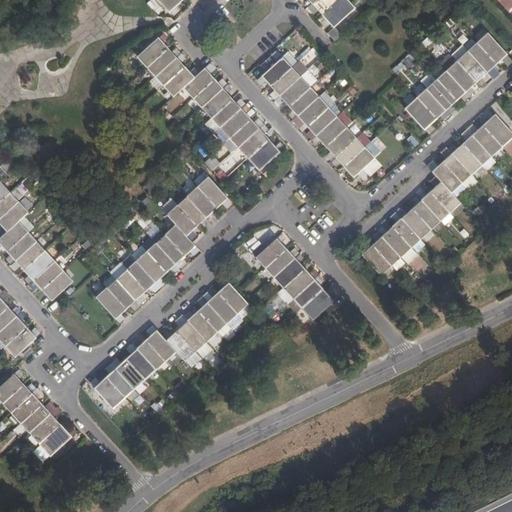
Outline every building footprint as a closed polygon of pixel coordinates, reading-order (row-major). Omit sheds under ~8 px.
[(159,0),(167,8),(170,11),(175,6),(181,0),(159,0)] [(316,0),(313,3),(316,7),(322,14),(326,10),(337,0),(316,0)] [(322,14),(328,20),(333,25),(334,27),(338,23),(355,8),(347,0),(337,0),(326,10),(322,14)] [(498,0),(497,1),(506,11),(511,4),(511,2),(509,0),(498,0)] [(175,6),(170,11),(174,16),(179,11),(175,6)] [(328,30),(333,25),(328,20),(323,25),(328,30)] [(334,42),(341,35),(333,27),(326,33),(334,42)] [(483,29),(474,38),(477,41),(487,33),(483,29)] [(163,33),(158,38),(163,42),(168,38),(163,33)] [(496,62),(501,58),(506,53),(502,49),(487,33),(477,41),(492,58),(496,62)] [(492,66),(496,62),(492,58),(477,41),(474,38),(473,37),(463,46),(467,50),(483,67),(487,71),(492,66)] [(168,48),(163,42),(158,38),(155,41),(138,57),(147,67),(164,51),(168,48)] [(456,59),(466,50),(462,46),(452,55),(456,59)] [(147,67),(156,76),(173,61),(177,57),(172,52),(168,48),(164,51),(147,67)] [(172,52),(177,57),(181,54),(175,48),(172,52)] [(467,50),(456,60),(471,77),(475,81),(481,76),(487,71),(483,67),(467,50)] [(510,58),(506,53),(501,58),(505,63),(510,58)] [(185,66),(181,62),(177,57),(173,61),(156,76),(150,82),(158,91),(164,85),(181,70),(185,66)] [(266,72),(262,76),(266,80),(271,86),(275,82),(292,67),(283,57),(266,72)] [(456,60),(445,70),(461,87),(464,91),(470,86),(475,81),(471,77),(456,60)] [(205,68),(209,73),(213,68),(209,64),(205,68)] [(164,85),(174,96),(184,87),(191,80),(195,77),(189,71),(185,66),(181,70),(164,85)] [(496,71),(492,66),(487,71),(491,76),(496,71)] [(189,71),(195,77),(199,73),(194,67),(189,71)] [(271,86),(274,89),(279,95),(283,91),(300,76),(292,67),(275,82),(271,86)] [(184,87),(194,98),(210,82),(214,79),(209,73),(205,68),(202,70),(201,72),(199,73),(195,77),(191,80),(184,87)] [(445,70),(436,79),(452,95),(455,100),(459,96),(464,91),(461,87),(445,70)] [(487,71),(481,76),(485,81),(491,76),(487,71)] [(450,104),(455,100),(452,95),(436,79),(430,72),(419,82),(425,89),(441,105),(445,109),(450,104)] [(266,80),(262,76),(257,80),(261,85),(266,80)] [(279,95),(284,100),(289,106),(293,102),(310,87),(300,76),(283,91),(279,95)] [(222,78),(217,82),(223,88),(227,84),(222,78)] [(194,98),(202,107),(219,92),(223,88),(217,82),(214,79),(210,82),(194,98)] [(474,91),(470,86),(464,91),(469,96),(474,91)] [(289,106),(292,109),(297,115),(301,111),(318,96),(310,87),(293,102),(289,106)] [(202,107),(211,118),(228,102),(232,98),(227,92),(223,88),(219,92),(202,107)] [(269,94),(275,100),(279,95),(274,89),(269,94)] [(425,89),(416,97),(432,114),(435,118),(439,115),(445,109),(441,105),(425,89)] [(464,91),(459,96),(463,101),(469,96),(464,91)] [(284,100),(279,95),(275,100),(279,104),(284,100)] [(297,115),(302,120),(307,126),(311,122),(328,107),(318,96),(301,111),(297,115)] [(420,125),(424,129),(428,124),(435,118),(432,114),(416,97),(404,108),(420,125)] [(236,102),(232,98),(228,102),(211,118),(204,124),(213,133),(220,127),(237,111),(241,108),(236,102)] [(240,98),(236,102),(241,108),(245,104),(240,98)] [(241,108),(245,112),(249,108),(245,104),(241,108)] [(454,109),(450,104),(445,109),(449,114),(454,109)] [(307,126),(311,129),(316,135),(320,131),(337,116),(328,107),(311,122),(307,126)] [(245,112),(241,108),(237,111),(220,127),(213,133),(223,144),(229,138),(247,122),(250,118),(245,112)] [(288,114),(293,119),(297,115),(292,109),(288,114)] [(445,109),(439,115),(443,119),(449,114),(445,109)] [(485,114),(489,119),(495,114),(490,109),(485,114)] [(489,119),(482,125),(486,129),(501,146),(506,152),(511,146),(511,132),(499,118),(495,114),(489,119)] [(302,120),(297,115),(293,119),(297,124),(302,120)] [(316,135),(320,140),(325,146),(330,142),(346,127),(337,116),(320,131),(316,135)] [(229,138),(238,147),(255,131),(259,128),(254,122),(250,118),(247,122),(229,138)] [(258,118),(254,122),(259,128),(263,124),(258,118)] [(259,128),(263,132),(268,128),(263,124),(259,128)] [(428,124),(424,129),(428,133),(433,129),(428,124)] [(472,135),(478,129),(473,124),(467,130),(472,135)] [(478,129),(472,135),(475,139),(491,156),(496,162),(507,153),(506,152),(501,146),(486,129),(482,125),(478,129)] [(325,146),(330,151),(336,157),(340,153),(356,138),(346,127),(330,142),(325,146)] [(238,147),(248,158),(265,142),(269,138),(263,132),(259,128),(255,131),(238,147)] [(306,134),(311,140),(316,135),(311,129),(306,134)] [(462,135),(466,140),(472,135),(467,130),(462,135)] [(336,157),(340,162),(344,166),(348,162),(365,147),(371,142),(362,133),(356,138),(340,153),(336,157)] [(320,140),(316,135),(311,140),(315,144),(320,140)] [(466,140),(462,143),(466,147),(481,164),(487,170),(496,162),(491,156),(475,139),(472,135),(466,140)] [(229,138),(223,144),(231,153),(238,147),(229,138)] [(276,147),(269,138),(265,142),(248,158),(259,170),(276,155),(280,151),(276,147)] [(344,166),(349,172),(354,177),(358,173),(375,158),(374,157),(380,151),(371,141),(371,142),(365,147),(348,162),(344,166)] [(281,142),(276,147),(280,151),(285,147),(281,142)] [(462,143),(452,153),(456,157),(471,174),(477,181),(478,181),(488,172),(487,170),(481,164),(466,147),(462,143)] [(440,152),(446,158),(452,153),(446,146),(440,152)] [(325,155),(331,161),(336,157),(330,151),(325,155)] [(446,158),(443,161),(447,165),(462,182),(467,187),(468,189),(477,181),(471,174),(456,157),(452,153),(446,158)] [(340,162),(336,157),(331,161),(335,166),(340,162)] [(443,161),(437,166),(432,171),(435,174),(436,175),(442,182),(445,185),(451,192),(462,182),(447,165),(443,161)] [(433,162),(428,166),(432,171),(437,166),(433,162)] [(216,207),(222,202),(227,197),(223,193),(208,176),(203,171),(192,181),(197,186),(212,203),(216,207)] [(349,181),(354,177),(349,172),(345,176),(349,181)] [(435,187),(442,182),(436,175),(429,181),(435,187)] [(0,201),(10,192),(1,182),(0,182),(0,201)] [(442,182),(435,187),(431,191),(434,195),(450,212),(460,203),(456,197),(451,192),(445,185),(442,182)] [(451,192),(456,197),(467,187),(462,182),(451,192)] [(197,186),(186,196),(202,213),(206,217),(210,213),(216,207),(212,203),(197,186)] [(0,218),(2,217),(19,201),(23,197),(15,188),(10,192),(0,201),(0,218)] [(422,190),(417,195),(421,200),(427,195),(422,190)] [(431,191),(427,195),(421,200),(425,204),(440,221),(450,212),(434,195),(431,191)] [(416,204),(421,200),(417,195),(412,199),(416,204)] [(0,218),(0,222),(3,226),(8,231),(12,228),(18,222),(29,212),(34,207),(24,196),(23,197),(19,201),(2,217),(0,218)] [(186,196),(177,204),(192,221),(196,225),(201,221),(206,217),(202,213),(186,196)] [(231,202),(227,197),(222,202),(227,207),(231,202)] [(191,231),(196,225),(192,221),(177,204),(172,199),(161,208),(166,214),(176,224),(182,231),(186,235),(187,234),(191,231)] [(421,200),(416,204),(412,208),(416,212),(431,229),(440,221),(425,204),(421,200)] [(450,212),(455,218),(465,208),(460,203),(450,212)] [(402,208),(397,213),(401,218),(406,213),(402,208)] [(412,208),(406,213),(401,218),(405,222),(420,239),(431,229),(416,212),(412,208)] [(126,228),(135,219),(127,211),(118,219),(123,225),(126,228)] [(395,223),(401,218),(397,213),(396,212),(390,217),(395,223)] [(440,221),(445,226),(455,218),(450,212),(440,221)] [(215,217),(210,213),(206,217),(210,222),(215,217)] [(206,217),(201,221),(205,226),(210,222),(206,217)] [(401,218),(395,223),(391,226),(395,230),(411,247),(413,246),(420,239),(405,222),(401,218)] [(113,235),(123,225),(118,219),(107,229),(113,235)] [(0,242),(2,244),(7,250),(11,247),(27,232),(18,222),(12,228),(8,231),(3,235),(2,237),(1,238),(0,238),(0,242)] [(176,224),(165,234),(181,251),(184,255),(190,249),(195,245),(192,242),(192,241),(186,235),(182,231),(176,224)] [(391,226),(386,231),(381,236),(385,240),(400,257),(406,262),(407,264),(417,255),(411,247),(395,230),(391,226)] [(41,236),(33,227),(27,232),(36,241),(41,236)] [(382,227),(377,231),(381,236),(386,231),(382,227)] [(195,236),(191,231),(187,234),(191,239),(195,236)] [(376,240),(381,236),(377,231),(372,236),(376,240)] [(10,254),(16,260),(19,256),(36,241),(27,232),(11,247),(7,250),(10,254)] [(165,234),(156,242),(172,259),(175,263),(180,259),(184,255),(181,251),(165,234)] [(280,234),(276,237),(281,242),(285,239),(280,234)] [(255,257),(264,267),(285,247),(281,242),(276,237),(274,235),(253,254),(255,257)] [(170,268),(175,263),(172,259),(156,242),(151,236),(141,245),(147,251),(162,268),(166,272),(170,268)] [(381,236),(376,240),(372,244),(376,248),(391,265),(396,271),(406,262),(400,257),(385,240),(381,236)] [(413,246),(418,251),(426,244),(420,239),(413,246)] [(20,264),(24,269),(28,266),(45,251),(36,241),(19,256),(16,260),(20,264)] [(356,248),(361,253),(367,249),(362,243),(356,248)] [(372,244),(367,249),(361,253),(365,258),(380,275),(391,265),(376,248),(372,244)] [(160,277),(166,272),(162,268),(147,251),(141,245),(131,254),(136,260),(152,277),(155,281),(160,277)] [(195,245),(190,249),(194,254),(199,250),(195,245)] [(264,267),(273,276),(294,257),(290,252),(285,247),(264,267)] [(294,248),(290,252),(294,257),(298,253),(294,248)] [(29,274),(34,280),(37,276),(54,261),(45,251),(28,266),(24,269),(29,274)] [(294,257),(299,262),(303,258),(298,253),(294,257)] [(16,260),(10,254),(5,259),(10,265),(16,260)] [(151,286),(155,281),(152,277),(136,260),(131,254),(121,262),(127,269),(143,286),(146,290),(151,286)] [(273,276),(283,287),(304,268),(299,262),(294,257),(273,276)] [(184,263),(180,259),(175,263),(179,268),(184,263)] [(14,269),(20,264),(16,260),(10,265),(14,269)] [(38,284),(42,288),(46,285),(62,270),(54,261),(37,276),(34,280),(38,284)] [(175,263),(170,268),(175,272),(179,268),(175,263)] [(283,287),(293,298),(314,279),(310,274),(304,268),(283,287)] [(127,269),(116,279),(132,296),(135,299),(140,295),(146,290),(143,286),(127,269)] [(72,281),(62,270),(46,285),(42,288),(46,293),(52,300),(56,296),(72,281)] [(314,270),(310,274),(314,279),(319,275),(314,270)] [(34,280),(29,274),(24,279),(29,284),(34,280)] [(131,304),(135,299),(132,296),(116,279),(113,275),(104,283),(107,287),(122,304),(126,308),(131,304)] [(314,279),(319,284),(323,280),(319,275),(314,279)] [(164,282),(160,277),(155,281),(160,286),(164,282)] [(219,283),(223,287),(228,283),(224,278),(219,283)] [(293,298),(301,307),(322,288),(319,284),(314,279),(293,298)] [(33,289),(38,284),(34,280),(29,284),(33,289)] [(155,281),(151,286),(155,290),(160,286),(155,281)] [(223,287),(218,292),(222,296),(237,313),(248,304),(232,287),(228,283),(223,287)] [(120,313),(126,308),(122,304),(107,287),(96,297),(112,314),(115,318),(120,313)] [(329,295),(322,288),(301,307),(312,320),(334,300),(329,295)] [(0,295),(0,298),(3,302),(10,297),(5,291),(3,293),(0,295)] [(208,301),(207,302),(211,306),(227,323),(237,313),(222,296),(218,292),(212,298),(208,301)] [(333,292),(329,295),(334,300),(338,297),(333,292)] [(52,300),(46,293),(41,298),(47,304),(52,300)] [(144,300),(140,295),(135,299),(140,304),(144,300)] [(197,302),(202,307),(206,303),(201,298),(197,302)] [(293,298),(287,303),(296,312),(301,307),(293,298)] [(135,299),(131,304),(135,308),(140,304),(135,299)] [(202,307),(198,310),(202,314),(218,331),(227,323),(211,306),(207,302),(206,303),(202,307)] [(0,313),(0,330),(12,320),(16,316),(11,311),(8,307),(4,310),(0,313)] [(15,307),(11,311),(16,316),(20,313),(15,307)] [(207,341),(218,331),(202,314),(198,310),(192,315),(188,320),(191,324),(207,341)] [(188,311),(184,315),(188,320),(192,315),(188,311)] [(16,316),(20,321),(24,317),(20,313),(16,316)] [(124,318),(120,313),(115,318),(119,322),(124,318)] [(231,328),(242,319),(237,313),(227,323),(231,328)] [(178,320),(182,325),(188,320),(184,315),(178,320)] [(0,330),(0,339),(5,346),(22,330),(26,327),(20,321),(16,316),(12,320),(0,330)] [(182,325),(177,329),(181,334),(196,351),(202,357),(212,347),(207,341),(191,324),(188,320),(182,325)] [(223,336),(231,328),(227,323),(218,331),(223,336)] [(150,336),(156,330),(152,326),(146,332),(150,336)] [(32,341),(36,338),(31,333),(26,327),(22,330),(5,346),(15,356),(32,341)] [(31,333),(36,338),(40,334),(36,329),(31,333)] [(170,335),(165,340),(169,344),(176,351),(181,357),(185,361),(191,367),(202,357),(196,351),(181,334),(177,329),(170,335)] [(156,330),(150,336),(146,340),(149,344),(165,361),(170,367),(181,357),(176,351),(169,344),(165,340),(161,335),(160,334),(159,333),(156,330)] [(165,340),(170,335),(166,331),(161,335),(165,340)] [(137,338),(132,343),(136,348),(142,343),(137,338)] [(146,340),(142,343),(136,348),(140,352),(156,369),(165,361),(149,344),(146,340)] [(130,354),(136,348),(132,343),(125,349),(130,354)] [(22,360),(32,351),(28,347),(18,356),(22,360)] [(136,348),(130,354),(126,358),(130,362),(145,379),(156,369),(140,352),(136,348)] [(116,356),(110,362),(115,367),(121,362),(116,356)] [(126,358),(121,362),(115,367),(119,372),(134,388),(145,379),(130,362),(126,358)] [(109,373),(115,367),(110,362),(104,367),(109,373)] [(115,367),(109,373),(106,376),(110,380),(125,397),(134,388),(119,372),(115,367)] [(0,404),(2,402),(20,387),(23,383),(18,378),(14,373),(10,376),(0,385),(0,404)] [(88,381),(93,387),(98,382),(93,376),(88,381)] [(106,376),(98,382),(93,387),(97,391),(113,408),(125,397),(110,380),(106,376)] [(2,402),(11,412),(28,396),(32,393),(27,387),(23,383),(20,387),(2,402)] [(31,384),(27,387),(32,393),(36,389),(31,384)] [(32,393),(37,398),(41,395),(36,389),(32,393)] [(140,412),(147,406),(133,390),(126,396),(140,412)] [(11,412),(20,422),(38,406),(41,403),(37,398),(32,393),(28,396),(11,412)] [(20,422),(29,431),(46,416),(50,412),(46,408),(41,403),(38,406),(20,422)] [(50,412),(55,418),(59,415),(54,409),(50,412)] [(29,431),(39,442),(56,426),(60,423),(55,418),(50,412),(46,416),(29,431)] [(67,439),(71,435),(67,431),(60,423),(56,426),(39,442),(50,454),(62,443),(67,439)] [(50,454),(56,461),(68,450),(62,443),(50,454)]
